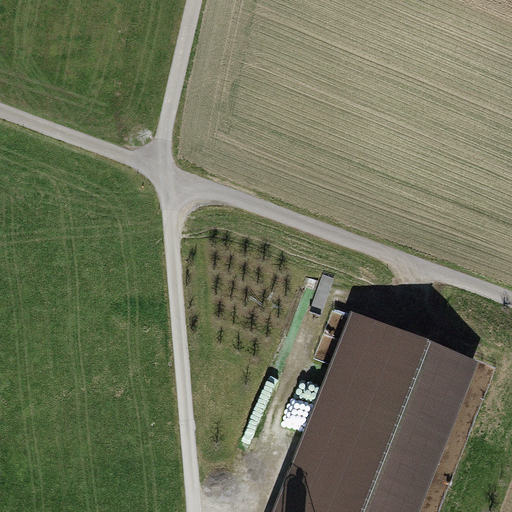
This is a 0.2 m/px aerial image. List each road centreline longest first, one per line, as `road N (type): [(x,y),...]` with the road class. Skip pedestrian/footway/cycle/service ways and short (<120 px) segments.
road 1 (track): [(511,293),(0,113)]
road 2 (track): [(167,174),(196,511)]
road 3 (motorway): [(336,0),(511,98)]
road 4 (track): [(193,0),(154,169)]
